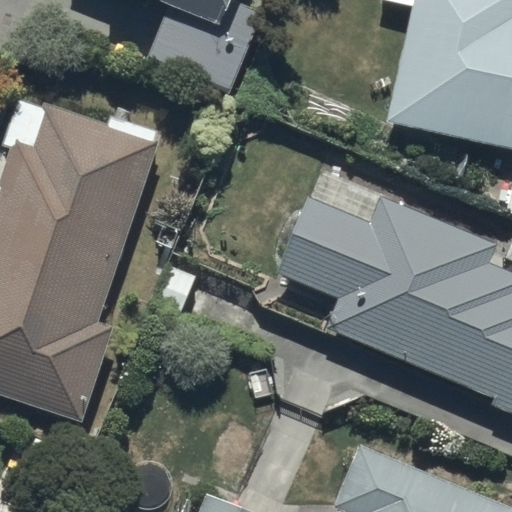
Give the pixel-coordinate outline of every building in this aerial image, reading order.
[(144,0),(167,10),(145,60),(226,95),(260,16),(229,3),(230,0),(144,0)] [(511,0),(416,0),(415,6),(389,123),(511,149),(511,0)] [(45,103),(44,110),(19,101),(3,143),(12,146),(0,183),(0,392),(79,419),(111,327),(96,322),(157,144),(154,143),(157,134),(110,117),(107,126),(45,103)] [(511,412),(511,273),(487,263),(495,243),(381,196),(370,221),(307,195),(274,272),(335,297),(322,327),(491,398),(489,403),(511,412)] [(511,511),(511,508),(360,443),(334,507),(339,509),(337,511),(511,511)] [(249,511),(209,495),(202,511),(249,511)]
